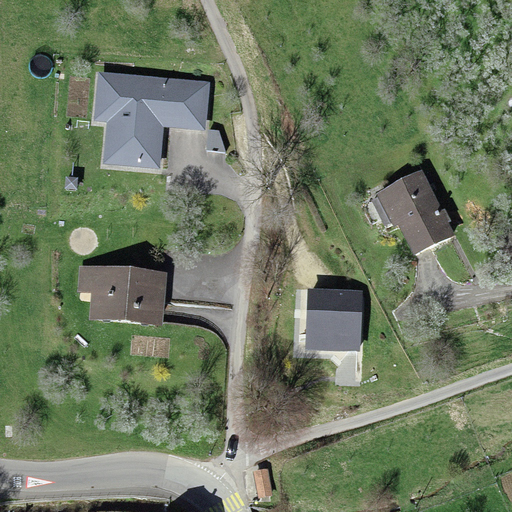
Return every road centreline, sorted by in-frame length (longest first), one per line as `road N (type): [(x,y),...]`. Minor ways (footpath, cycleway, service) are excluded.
road 1 (residential): [(234,458),(236,350),(255,177),(233,57)]
road 2 (residential): [(511,368),(234,458)]
road 3 (tertiary): [(208,491),(147,468),(0,474)]
